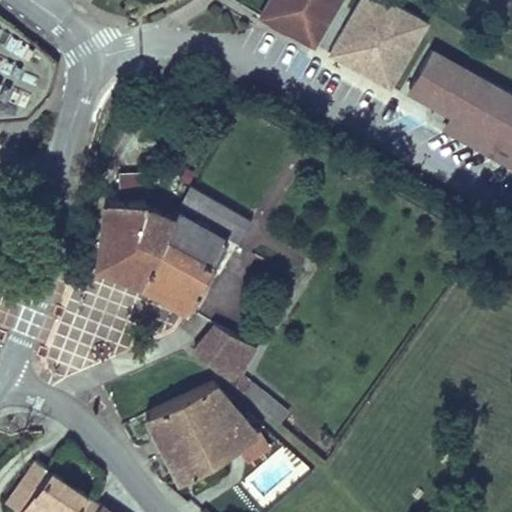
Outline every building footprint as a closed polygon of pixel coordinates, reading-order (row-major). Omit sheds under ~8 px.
[(340,0),(264,0),(256,16),(314,48),(340,0)] [(429,21),(392,0),(356,0),(326,54),(390,90),(429,21)] [(511,90),(432,45),(405,92),(448,116),(440,130),(511,170),(511,90)] [(116,170),(118,187),(148,185),(146,168),(116,170)] [(115,197),(146,197),(146,186),(116,186),(115,197)] [(138,283),(171,213),(132,207),(133,200),(102,194),(92,259),(138,283)] [(206,227),(175,205),(171,213),(138,283),(186,310),(224,237),(206,227)] [(252,342),(206,322),(191,350),(240,393),(250,378),(238,370),(252,342)] [(208,381),(142,408),(173,472),(254,422),(208,381)] [(83,511),(93,498),(19,451),(0,481),(0,506),(8,511),(83,511)] [(113,511),(93,498),(83,511),(113,511)]
